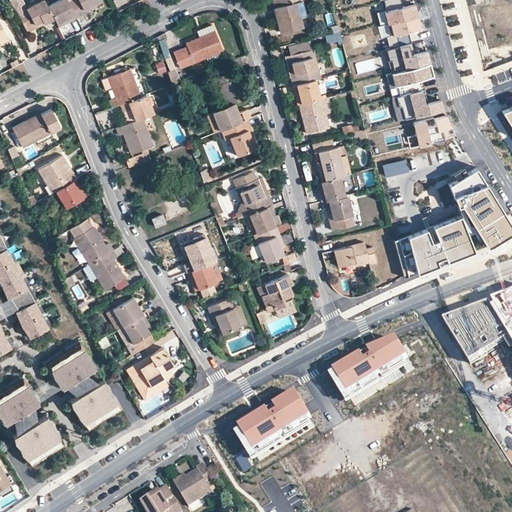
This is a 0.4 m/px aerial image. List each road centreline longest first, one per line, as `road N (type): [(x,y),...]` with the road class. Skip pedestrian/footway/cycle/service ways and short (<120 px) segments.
road 1 (residential): [(340,336),(320,297),(250,24),(234,2),(218,0)]
road 2 (residential): [(62,72),(121,223),(228,397)]
road 3 (tertiary): [(49,509),(228,397)]
road 4 (tertiary): [(340,336),(511,265)]
road 5 (residential): [(211,0),(191,3),(62,72)]
road 6 (tertiary): [(228,397),(340,336)]
